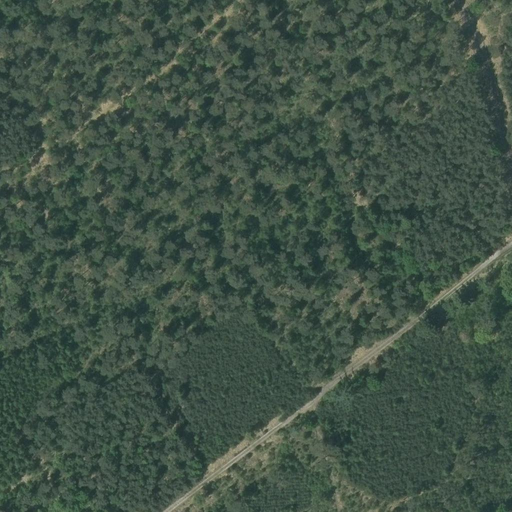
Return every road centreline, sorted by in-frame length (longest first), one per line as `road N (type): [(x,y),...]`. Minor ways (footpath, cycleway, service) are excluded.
road 1 (track): [(511,242),(163,511)]
road 2 (track): [(0,170),(94,119),(235,0)]
road 3 (track): [(458,0),(480,47),(511,172)]
